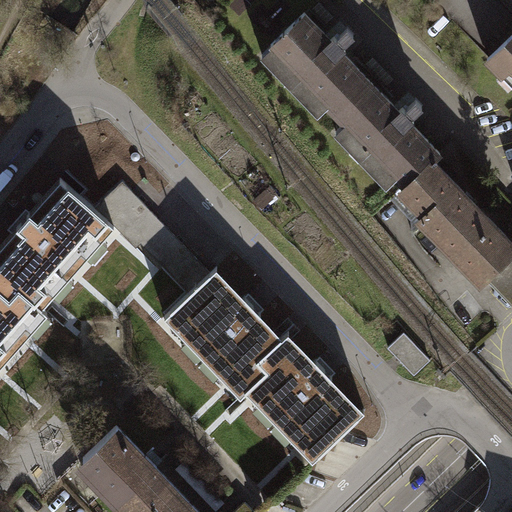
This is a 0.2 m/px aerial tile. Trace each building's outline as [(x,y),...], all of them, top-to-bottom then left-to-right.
[(328,105),(335,114),(371,80),(342,51),(356,37),(346,27),(332,41),(306,13),(262,55),(319,114),(328,105)] [(511,81),(511,35),(489,58),(511,81)] [(398,175),(406,183),(433,158),(438,152),(410,122),(424,109),(415,98),(401,111),(371,80),(335,114),(345,124),(337,132),(387,185),(398,175)] [(511,239),(433,158),(406,183),(397,192),(483,280),(489,274),(511,297),(511,239)] [(124,182),(92,213),(110,229),(137,250),(140,247),(143,245),(190,293),(211,274),(161,221),(124,182)] [(65,190),(0,264),(0,296),(11,304),(18,295),(35,310),(110,229),(92,213),(65,190)] [(171,312),(248,390),(254,384),(271,368),(261,358),(278,342),(211,274),(190,293),(171,312)] [(0,296),(0,362),(42,316),(35,310),(18,295),(11,304),(0,296)] [(430,360),(404,332),(387,347),(414,375),(430,360)] [(254,384),(319,452),(359,415),(284,336),(278,342),(261,358),(271,368),(254,384)] [(197,511),(151,462),(117,426),(83,457),(133,511),(254,511),(245,503),(235,511),(197,511)]
